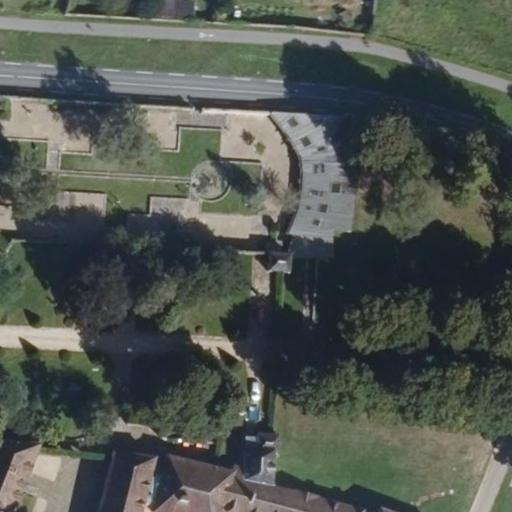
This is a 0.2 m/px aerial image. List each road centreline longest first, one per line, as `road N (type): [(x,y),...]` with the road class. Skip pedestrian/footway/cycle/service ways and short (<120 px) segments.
road 1 (tertiary): [(511,149),(432,119),(340,100),(0,77)]
road 2 (unknown): [(0,226),(240,235),(252,251),(247,341)]
